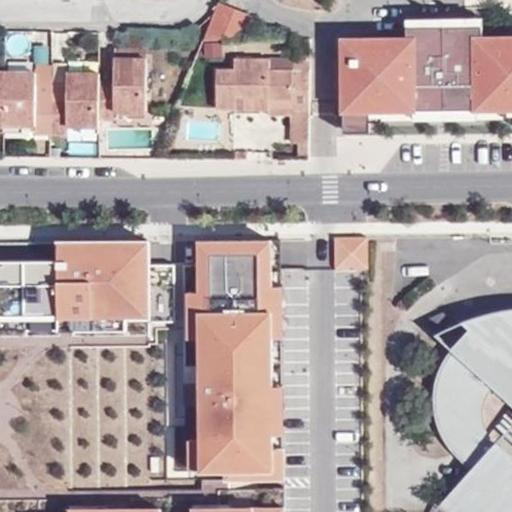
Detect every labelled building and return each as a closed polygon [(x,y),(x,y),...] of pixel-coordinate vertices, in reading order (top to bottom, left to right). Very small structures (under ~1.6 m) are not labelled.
[(247,36),(250,4),(213,1),(210,32),(247,36)] [(484,15),(408,16),(408,24),(484,23),(484,15)] [(408,24),(408,36),(360,36),(360,55),(354,55),(354,61),(344,61),(345,114),(372,114),(372,107),(511,106),(511,34),(484,35),(484,23),(408,24)] [(360,36),(344,37),(344,61),(354,61),(354,55),(360,55),(360,36)] [(147,48),(116,47),(116,55),(146,56),(147,48)] [(116,79),(116,94),(100,94),(100,118),(115,119),(115,110),(128,110),(146,111),(146,56),(116,55),(116,79)] [(294,55),(294,64),(311,64),(312,55),(294,55)] [(235,74),(218,74),(217,111),(234,111),(235,99),(270,100),(270,104),(293,104),(293,112),(310,113),(311,75),(293,75),(271,75),(271,66),(235,65),(235,74)] [(36,126),(37,133),(53,133),(53,108),(53,98),(53,81),(36,81),(36,70),(6,70),(5,126),(23,126),(36,126)] [(68,125),(80,125),(100,125),(100,118),(100,94),(100,79),(101,71),(68,71),(68,98),(68,109),(53,108),(53,133),(68,134),(68,125)] [(100,94),(116,94),(116,79),(100,79),(100,94)] [(53,108),(68,109),(68,98),(53,98),(53,108)] [(234,111),(293,112),(293,104),(270,104),(270,100),(235,99),(234,111)] [(345,129),(372,129),(372,117),(384,117),(511,116),(511,106),(372,107),(372,114),(345,114),(345,129)] [(292,144),(310,144),(310,113),(293,112),(292,144)] [(336,240),(336,270),(368,270),(368,239),(336,240)] [(223,478),(271,478),(271,448),(270,409),(270,384),(270,337),(269,285),(269,270),(268,270),(257,270),(256,240),(196,240),(197,291),(197,338),(197,368),(198,381),(182,381),(182,404),(198,404),(198,438),(198,468),(198,470),(223,470),(223,478)] [(267,240),(256,240),(257,270),(268,270),(267,240)] [(146,266),(146,241),(80,241),(80,259),(56,259),(0,259),(0,314),(56,314),(56,317),(124,316),(124,299),(147,299),(147,316),(147,321),(172,321),(171,265),(146,266)] [(80,259),(80,241),(55,242),(56,259),(80,259)] [(281,337),(280,285),(269,285),(270,337),(281,337)] [(197,291),(185,291),(186,338),(197,338),(197,291)] [(124,299),(124,316),(147,316),(147,299),(124,299)] [(511,511),(511,310),(507,304),(471,314),(462,318),(469,323),(453,344),(441,364),(435,386),(435,405),(440,426),(447,440),(460,455),(475,470),(452,497),(469,511),(511,511)] [(56,314),(0,314),(0,327),(56,327),(56,317),(56,314)] [(56,327),(56,330),(124,329),(124,316),(56,317),(56,327)] [(198,381),(197,368),(182,368),(182,381),(198,381)] [(281,409),(281,384),(270,384),(270,409),(281,409)] [(187,468),(198,468),(198,438),(187,438),(187,468)] [(271,478),(282,477),(282,448),(271,448),(271,478)] [(469,511),(452,497),(445,505),(455,511),(469,511)] [(218,511),(218,506),(229,506),(229,503),(193,503),(192,511),(218,511)]
